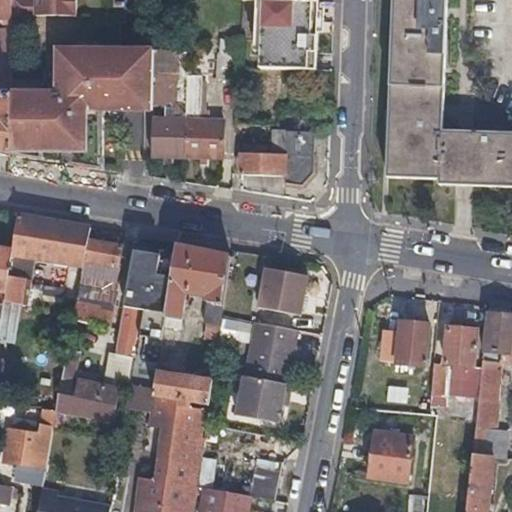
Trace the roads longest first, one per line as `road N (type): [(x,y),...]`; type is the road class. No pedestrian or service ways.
road 1 (secondary): [(0,182),(356,246)]
road 2 (residential): [(356,246),(310,511)]
road 3 (residential): [(356,0),(349,195),(356,246)]
road 4 (secondary): [(356,246),(511,269)]
